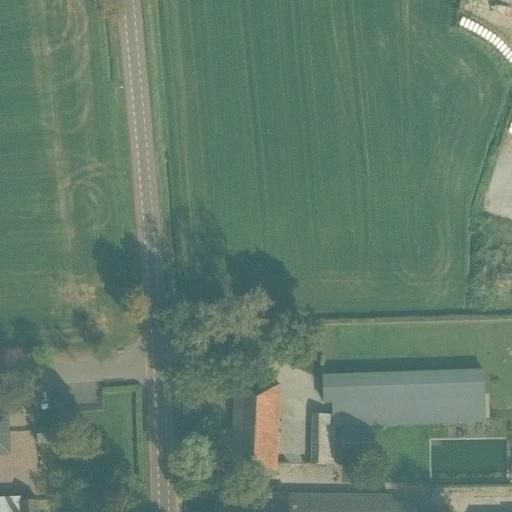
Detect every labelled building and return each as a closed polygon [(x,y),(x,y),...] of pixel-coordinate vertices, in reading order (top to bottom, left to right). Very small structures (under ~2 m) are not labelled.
[(483,373),(322,378),(323,406),(335,406),(335,429),(374,429),(485,425),(483,373)] [(230,476),(250,477),(266,477),(267,461),(276,462),(279,388),(234,386),(230,476)] [(0,444),(8,444),(7,410),(0,410),(0,444)] [(488,436),(415,439),(417,491),(511,487),(511,436),(499,437),(498,420),(487,421),(488,436)] [(61,443),(60,429),(36,431),(37,445),(61,443)] [(232,497),(216,497),(215,511),(289,511),(290,497),(272,497),(272,506),(232,506),(232,497)] [(390,498),(290,497),(289,511),(428,511),(428,509),(416,506),(394,506),(394,504),(390,498)] [(37,511),(38,504),(20,505),(20,500),(0,500),(0,511),(37,511)]
